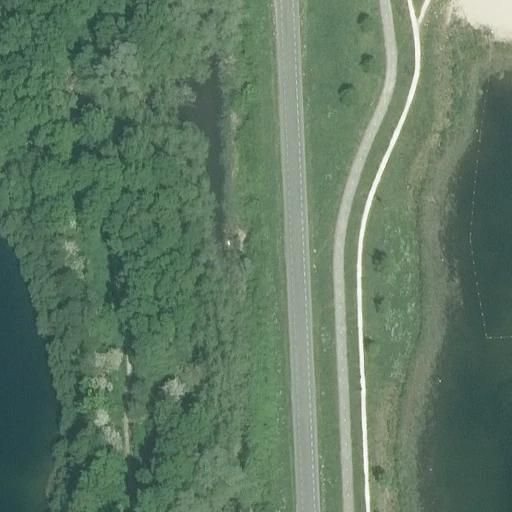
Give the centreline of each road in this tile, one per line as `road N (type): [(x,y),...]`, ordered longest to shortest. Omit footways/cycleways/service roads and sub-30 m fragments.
road 1 (track): [(132,511),(129,367),(109,220),(65,90),(76,58),(120,24),(134,0)]
road 2 (unclassified): [(307,511),(286,0)]
